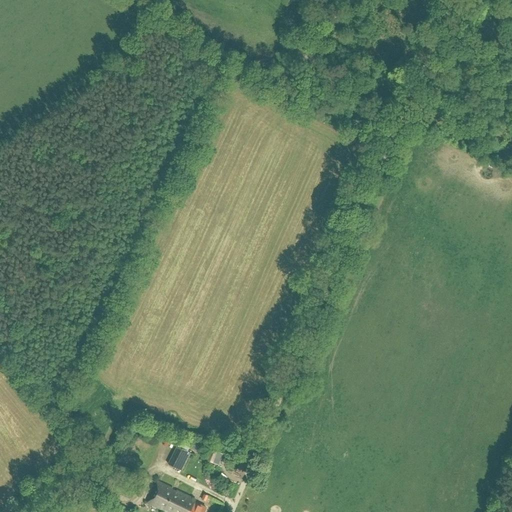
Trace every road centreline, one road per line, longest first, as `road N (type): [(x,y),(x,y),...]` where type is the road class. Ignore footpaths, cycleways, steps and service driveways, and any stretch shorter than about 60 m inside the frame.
road 1 (unclassified): [(396,126),(231,511)]
road 2 (track): [(396,126),(447,0)]
